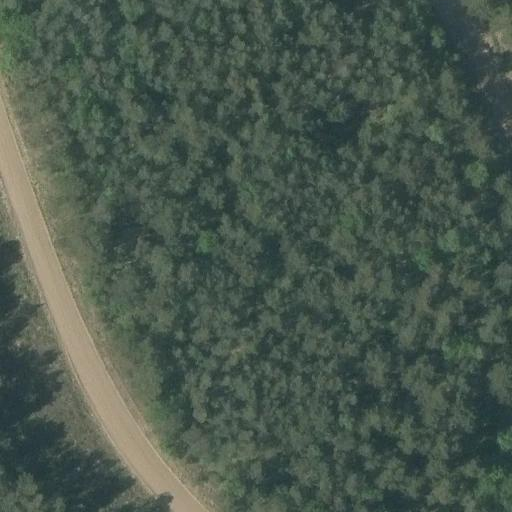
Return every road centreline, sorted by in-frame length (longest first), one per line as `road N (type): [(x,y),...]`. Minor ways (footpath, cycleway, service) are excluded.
road 1 (track): [(0,141),(92,381),(143,463),(188,511)]
road 2 (track): [(511,132),(445,0)]
